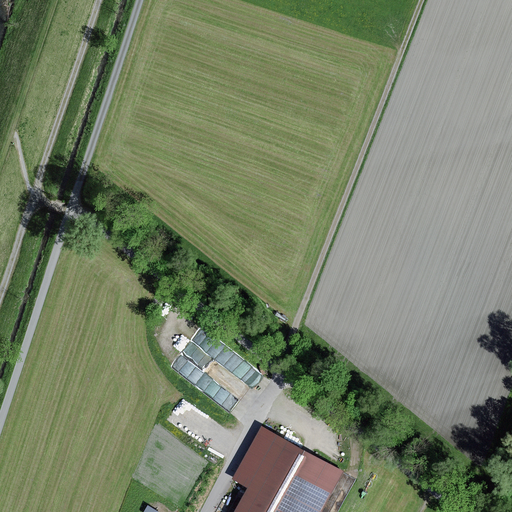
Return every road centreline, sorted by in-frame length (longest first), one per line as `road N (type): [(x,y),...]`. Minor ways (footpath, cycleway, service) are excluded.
road 1 (track): [(212,511),(284,368),(425,0)]
road 2 (track): [(76,203),(467,511)]
road 3 (track): [(144,0),(0,434)]
road 4 (track): [(0,299),(99,0)]
